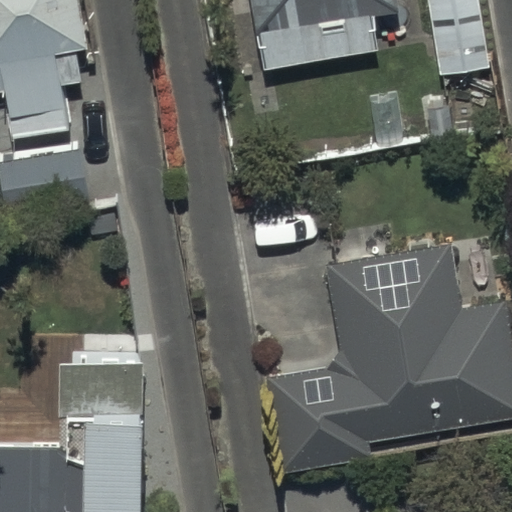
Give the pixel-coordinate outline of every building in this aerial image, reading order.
[(83,27),(78,0),(0,0),(0,73),(9,118),(69,107),(62,69),(80,66),(73,29),(83,27)] [(248,0),(258,49),(379,27),(373,0),(248,0)] [(481,0),(427,0),(438,58),(490,49),(481,0)] [(88,189),(79,131),(0,144),(0,170),(5,201),(88,189)] [(368,422),(511,398),(511,350),(503,280),(459,286),(452,233),(329,250),(340,333),(324,352),(262,362),(278,455),(371,440),(368,422)] [(59,419),(0,417),(0,495),(24,496),(24,499),(132,502),(136,338),(61,336),(59,419)] [(505,511),(503,499),(422,511),(505,511)]
